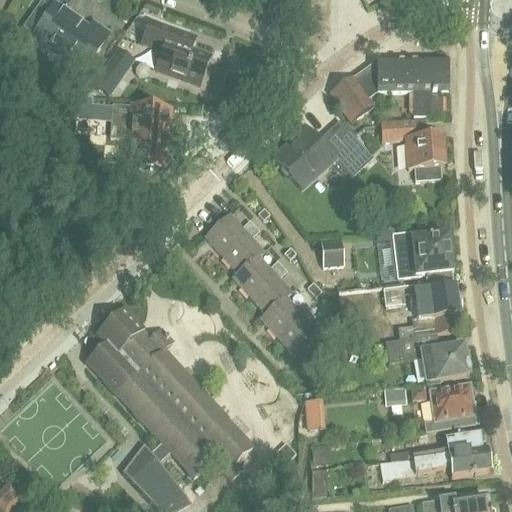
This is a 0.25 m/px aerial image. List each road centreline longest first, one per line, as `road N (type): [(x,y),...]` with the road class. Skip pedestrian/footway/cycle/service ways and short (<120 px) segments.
road 1 (residential): [(320,77),(0,375)]
road 2 (residential): [(320,77),(280,45),(166,0)]
road 3 (primary): [(511,323),(501,152)]
road 4 (primary): [(484,1),(481,55),(501,152)]
road 5 (residential): [(469,1),(358,45)]
